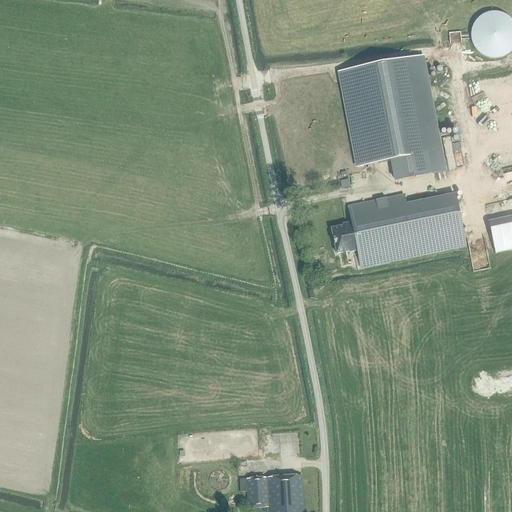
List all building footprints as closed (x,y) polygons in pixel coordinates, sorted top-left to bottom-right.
[(511,18),(473,18),(473,55),(511,56),(511,18)] [(422,57),(339,73),(356,167),(390,161),(393,180),(420,176),(443,171),(422,57)] [(446,153),(461,153),(461,143),(445,144),(446,153)] [(511,191),(511,193),(511,166),(503,168),(504,173),(498,175),(500,184),(505,183),(508,192),(511,191)] [(343,227),(331,229),(336,254),(348,252),(348,253),(357,252),(359,265),(360,267),(463,246),(453,196),(445,198),(403,207),(401,197),(348,208),(351,224),(343,225),(343,227)] [(506,202),(497,202),(497,211),(506,211),(506,202)] [(303,511),(302,477),(240,480),(240,493),(247,493),(248,510),(268,509),(268,511),(303,511)]
